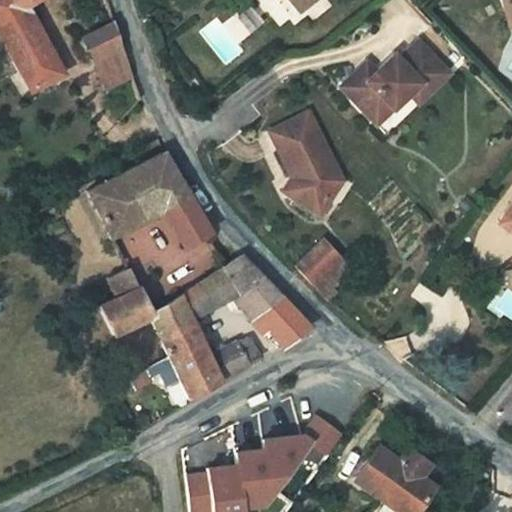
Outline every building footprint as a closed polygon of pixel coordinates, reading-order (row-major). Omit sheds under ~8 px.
[(0,0),(0,74),(22,113),(53,93),(16,25),(51,0),(0,0)] [(290,0),(298,9),(308,0),(290,0)] [(511,0),(501,0),(505,9),(511,6),(511,0)] [(118,88),(101,31),(68,53),(94,103),(118,88)] [(446,72),(415,39),(396,57),(391,52),(373,69),(363,78),(354,69),(337,85),(372,122),(405,91),(416,81),(425,91),(446,72)] [(364,59),(354,69),(363,78),(373,69),(364,59)] [(416,81),(405,91),(415,101),(425,91),(416,81)] [(302,109),(266,129),(276,149),(272,151),(286,178),(290,186),(285,195),(315,213),(324,198),(319,195),(333,170),(302,109)] [(266,129),(262,131),(272,151),(276,149),(266,129)] [(153,150),(152,149),(81,192),(111,253),(119,249),(111,234),(155,210),(176,247),(198,233),(201,231),(153,150)] [(333,170),(319,195),(324,198),(336,177),(333,170)] [(286,178),(278,191),(285,195),(290,186),(286,178)] [(511,211),(483,251),(511,271),(511,293),(510,297),(503,292),(494,305),(511,317),(511,211)] [(291,266),(323,299),(353,273),(322,238),(291,266)] [(231,256),(217,265),(196,281),(213,310),(233,298),(245,315),(252,312),(278,347),(307,327),(231,256)] [(192,327),(213,310),(196,281),(195,282),(164,302),(149,274),(128,285),(120,270),(99,281),(109,301),(95,310),(109,338),(144,319),(160,349),(192,327)] [(511,293),(511,279),(503,292),(510,297),(511,293)] [(209,358),(192,327),(160,349),(165,360),(176,381),(187,403),(192,404),(263,357),(251,339),(240,345),(237,340),(209,358)] [(165,360),(144,371),(148,379),(157,375),(164,387),(176,381),(165,360)] [(239,456),(240,469),(246,511),(267,508),(314,443),(306,438),(266,443),(267,453),(239,456)] [(211,478),(190,480),(194,511),(246,511),(240,469),(211,473),(211,478)] [(429,511),(424,508),(431,496),(408,482),(401,497),(379,484),(361,511),(429,511)]
